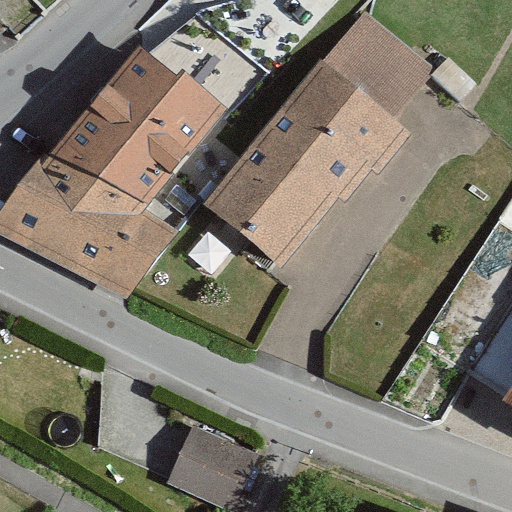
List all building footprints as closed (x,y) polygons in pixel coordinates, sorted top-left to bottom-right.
[(228,112),(269,73),(197,15),(150,52),(140,44),(45,160),(41,157),(0,212),(0,234),(128,297),(133,289),(177,232),(146,210),(223,119),(228,112)] [(408,131),(393,119),(429,74),(403,54),(357,16),(241,159),(204,205),(215,214),(275,262),(333,191),(341,198),(367,166),(374,172),(408,131)] [(476,84),(450,58),(432,75),(458,101),(476,84)] [(511,386),(503,401),(511,406),(511,386)] [(257,454),(196,426),(182,455),(171,480),(233,508),(257,454)]
